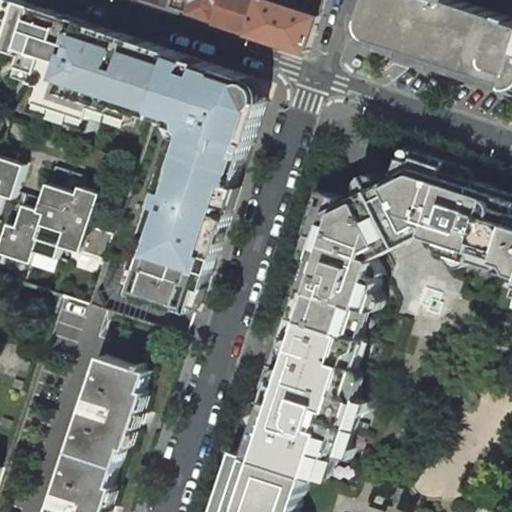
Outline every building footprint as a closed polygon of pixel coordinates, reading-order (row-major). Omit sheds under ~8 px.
[(50,9),(21,0),(0,0),(0,45),(25,53),(18,74),(40,82),(45,84),(42,93),(37,91),(31,110),(52,117),(56,105),(75,112),(71,123),(93,130),(99,113),(102,102),(116,107),(117,104),(136,110),(155,115),(157,110),(177,51),(137,38),(119,32),(117,38),(82,27),(84,20),(50,9)] [(172,0),(171,7),(218,22),(225,0),(172,0)] [(252,34),(262,0),(225,0),(218,22),(252,34)] [(262,0),(252,34),(308,52),(320,15),(273,0),(262,0)] [(511,17),(459,0),(367,0),(361,20),(361,23),(362,27),(363,30),(366,35),(369,39),(374,42),(511,87),(511,17)] [(119,32),(84,20),(82,27),(117,38),(119,32)] [(177,165),(168,191),(164,190),(160,205),(157,204),(143,250),(145,250),(140,265),(143,266),(134,293),(194,313),(203,286),(206,287),(211,273),(214,274),(216,266),(224,242),(219,241),(222,232),(227,233),(233,214),(225,211),(234,185),(237,186),(242,171),(237,169),(242,154),(247,156),(251,143),(253,144),(267,100),(262,99),(252,78),(252,76),(232,69),(177,51),(157,110),(184,119),(186,123),(183,134),(181,133),(171,163),(177,165)] [(102,102),(99,113),(131,124),(136,110),(117,104),(116,107),(102,102)] [(75,112),(56,105),(52,117),(71,123),(75,112)] [(447,248),(476,257),(479,248),(506,257),(511,240),(511,190),(467,175),(470,165),(409,145),(401,170),(374,183),(398,230),(410,224),(431,230),(438,246),(445,243),(447,248)] [(13,192),(28,196),(39,158),(2,147),(0,155),(0,212),(6,214),(13,192)] [(97,249),(114,184),(56,169),(46,205),(29,200),(23,222),(10,219),(1,253),(62,269),(70,241),(97,249)] [(374,309),(383,280),(381,275),(386,272),(378,256),(384,237),(398,230),(374,183),(348,195),(324,187),(303,248),(313,252),(293,313),(303,316),(354,334),(364,305),(374,309)] [(266,396),(264,403),(247,453),(313,475),(323,478),(331,455),(335,452),(353,458),(357,449),(353,442),(362,415),(369,412),(372,402),(355,396),(352,391),(370,339),(365,337),(363,336),(354,334),(303,316),(275,399),(266,396)] [(134,343),(109,335),(108,340),(112,341),(108,354),(128,360),(134,343)] [(145,366),(128,360),(108,354),(55,511),(112,511),(122,485),(118,483),(130,445),(134,447),(153,390),(149,389),(156,369),(149,367),(151,363),(147,361),(145,366)] [(237,450),(216,511),(300,511),(313,475),(247,453),(237,450)]
